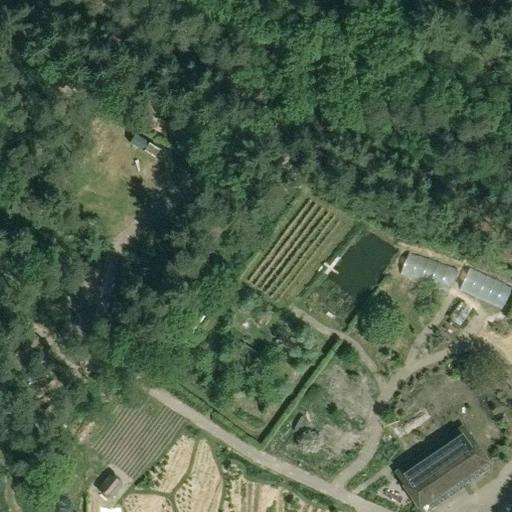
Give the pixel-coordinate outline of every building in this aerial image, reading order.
[(52,196),(25,189),(21,207),(47,214),(52,196)] [(485,316),(489,300),(474,296),(469,312),(485,316)] [(247,375),(257,360),(239,349),(230,364),(247,375)] [(466,429),(478,446),(491,437),(479,419),(466,429)] [(419,511),(430,511),(493,470),(464,428),(394,475),(419,511)] [(123,486),(121,481),(115,476),(110,476),(98,489),(100,495),(104,499),(111,500),(123,486)]
